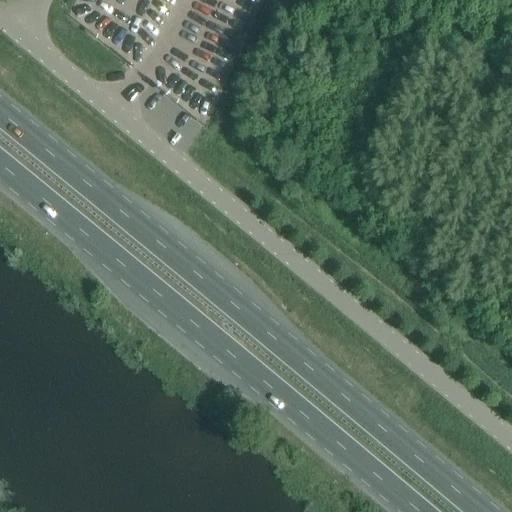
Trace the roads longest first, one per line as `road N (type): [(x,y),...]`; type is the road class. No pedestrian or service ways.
road 1 (unclassified): [(22,37),(511,448)]
road 2 (trunk): [(475,511),(0,116)]
road 3 (trunk): [(0,167),(414,511)]
